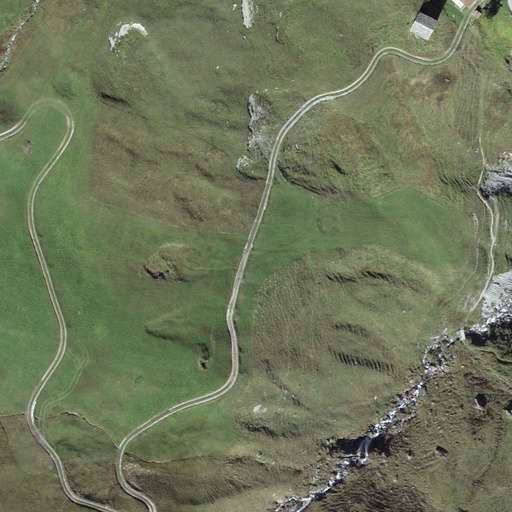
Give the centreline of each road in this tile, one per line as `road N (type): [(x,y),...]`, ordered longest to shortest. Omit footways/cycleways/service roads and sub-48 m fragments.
road 1 (track): [(466,20),(439,59),(391,49),(376,55),(353,86),(317,99),(280,142),(230,321),(239,373),(216,397),(126,443),(118,461),(120,482),(156,511)]
road 2 (track): [(106,511),(75,502),(59,461),(34,432),(30,410),(63,355),(65,334),(33,228),(34,202),(73,135),(72,116),(39,104),(20,131),(0,141)]
